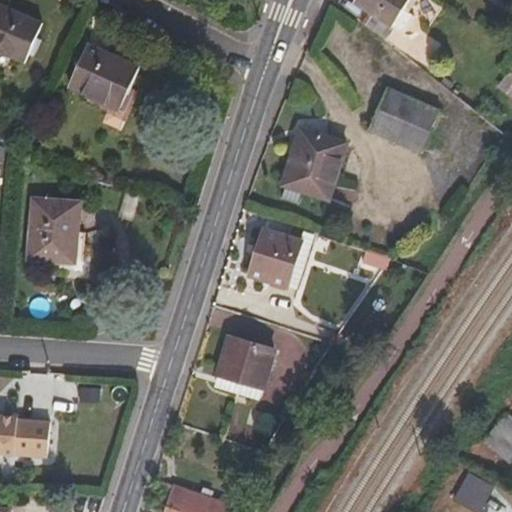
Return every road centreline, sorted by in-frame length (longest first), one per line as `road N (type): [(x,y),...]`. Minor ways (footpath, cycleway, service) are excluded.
road 1 (secondary): [(173,360),(265,69)]
road 2 (residential): [(0,349),(173,360)]
road 3 (secondary): [(125,511),(173,360)]
road 4 (residential): [(130,0),(265,69)]
